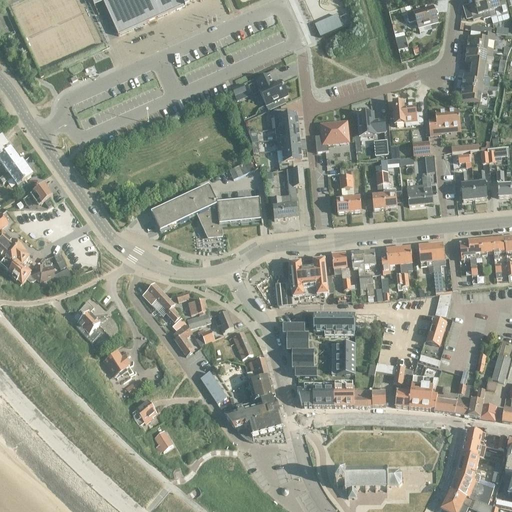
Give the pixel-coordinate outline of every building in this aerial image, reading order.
[(91,0),(92,2),(93,1),(95,0),(102,0),(118,36),(162,16),(164,15),(186,6),(185,3),(191,0),(91,0)] [(488,12),(484,0),(472,0),(473,4),(467,5),(471,18),(488,12)] [(484,0),(488,12),(490,18),(497,16),(498,18),(507,15),(505,7),(502,0),(484,0)] [(418,30),(437,24),(434,12),(421,16),(419,10),(406,14),(409,24),(415,22),(418,30)] [(337,15),(314,25),(320,38),(342,28),(337,15)] [(496,27),(495,35),(503,36),(504,28),(496,27)] [(466,51),(491,54),(492,50),(486,49),(487,41),(493,42),(494,36),(479,34),(479,39),(468,38),(466,51)] [(475,66),(475,71),(486,72),(487,66),(484,66),(485,57),(491,58),(491,54),(466,51),(464,64),(475,66)] [(463,75),(461,88),(487,91),(487,87),(482,87),(483,77),(485,78),(486,72),(475,71),(474,76),(463,75)] [(269,76),(257,81),(261,91),(259,91),(266,106),(288,96),(281,81),(274,85),(269,76)] [(238,87),(232,90),(235,97),(246,93),(243,85),(238,87)] [(495,92),(487,91),(461,88),(460,101),(479,104),(481,95),(486,95),(485,97),(494,98),(495,92)] [(395,106),(393,106),(394,126),(405,125),(405,124),(415,123),(416,126),(423,126),(422,114),(415,115),(414,106),(403,107),(403,105),(401,105),(401,103),(394,104),(395,106)] [(275,130),(298,128),(296,116),(288,117),(287,110),(275,111),(273,112),(275,130)] [(440,130),(460,128),(458,112),(435,114),(435,121),(428,121),(429,138),(441,137),(440,130)] [(374,122),(373,114),(357,116),(360,137),(375,136),(375,134),(385,133),(384,121),(374,122)] [(328,151),(327,144),(348,142),(346,122),(320,124),(321,135),(314,136),(316,152),(328,151)] [(299,139),(298,128),(275,130),(276,141),(299,139)] [(277,152),(300,149),(299,139),(276,141),(277,152)] [(385,142),(374,143),(376,156),(386,155),(385,142)] [(412,145),(413,157),(430,156),(428,143),(412,145)] [(277,152),(282,152),(283,163),(278,163),(279,170),(293,168),(292,162),(301,161),(300,149),(277,152)] [(507,149),(488,151),(488,153),(490,164),(495,164),(494,159),(508,157),(507,149)] [(11,150),(3,156),(0,158),(0,163),(3,167),(17,157),(11,150)] [(489,164),(487,153),(480,154),(482,165),(489,164)] [(435,173),(433,156),(425,157),(427,174),(435,173)] [(465,169),(471,168),(470,156),(458,157),(459,165),(465,164),(465,169)] [(7,174),(23,162),(21,163),(17,157),(3,167),(7,174)] [(249,161),(244,164),(249,174),(254,171),(249,161)] [(17,186),(33,175),(23,162),(7,174),(17,186)] [(389,196),(388,186),(386,162),(380,162),(381,174),(385,211),(397,209),(395,195),(389,196)] [(239,166),(243,176),(249,174),(244,164),(239,166)] [(234,169),(238,178),(243,176),(239,166),(234,169)] [(233,180),(238,178),(234,169),(229,171),(233,180)] [(295,188),(304,187),(302,169),(287,171),(289,198),(272,199),(274,221),(298,219),(297,206),(295,188)] [(473,184),(474,201),(486,200),(483,172),(477,173),(478,184),(473,184)] [(511,198),(511,186),(503,186),(502,173),(496,174),(498,199),(511,198)] [(385,211),(381,174),(375,175),(377,187),(378,197),(372,197),(373,212),(385,211)] [(474,201),(473,184),(467,185),(465,174),(460,174),(463,203),(474,201)] [(406,188),(407,197),(409,208),(432,205),(429,177),(421,178),(422,187),(406,188)] [(32,194),(41,207),(53,198),(48,191),(49,191),(45,185),(32,194)] [(219,227),(261,223),(259,200),(217,205),(210,188),(152,215),(160,233),(198,215),(202,224),(201,225),(202,229),(204,228),(209,238),(219,237),(219,227)] [(347,200),(349,214),(360,213),(359,199),(347,200)] [(349,214),(347,200),(336,201),(337,215),(349,214)] [(34,281),(36,279),(40,283),(55,280),(53,268),(44,269),(40,266),(32,275),(22,266),(29,258),(25,254),(26,253),(25,253),(26,251),(21,247),(20,249),(13,243),(13,244),(2,234),(0,236),(0,256),(1,258),(0,258),(0,265),(9,273),(22,284),(27,278),(30,281),(34,281)] [(505,253),(504,240),(492,241),(493,254),(494,256),(499,255),(499,253),(505,253)] [(493,254),(492,241),(480,242),(482,257),(487,257),(486,255),(493,254)] [(468,244),(469,255),(470,258),(475,258),(475,256),(481,255),(482,257),(480,242),(468,244)] [(469,255),(468,244),(460,244),(461,256),(461,258),(464,258),(464,256),(469,255)] [(431,247),(433,263),(444,262),(442,246),(431,247)] [(433,263),(431,247),(419,248),(420,264),(433,263)] [(400,264),(402,286),(402,288),(408,287),(407,270),(406,266),(412,265),(410,249),(399,250),(400,264)] [(400,264),(399,250),(386,251),(386,256),(380,257),(382,273),(391,272),(391,267),(395,267),(397,286),(402,286),(400,264)] [(363,254),(364,267),(376,266),(375,253),(363,254)] [(364,267),(363,254),(351,255),(353,271),(358,270),(360,290),(367,290),(365,277),(364,267)] [(344,292),(351,291),(349,279),(349,268),(347,269),(345,256),(332,257),(334,270),(342,269),(343,281),(344,292)] [(316,296),(322,295),(325,297),(326,295),(328,295),(325,260),(323,260),(320,259),(319,261),(312,261),(313,269),(302,270),(301,262),(299,263),(297,261),(295,263),(289,264),(282,265),(283,278),(280,279),(277,283),(277,285),(275,285),(277,308),(296,306),(296,303),(299,302),(299,298),(304,297),(303,290),(315,289),(316,296)] [(434,281),(441,280),(440,273),(437,273),(437,267),(428,268),(429,274),(434,274),(434,281)] [(61,274),(64,280),(71,277),(68,270),(61,274)] [(365,277),(367,290),(367,298),(374,297),(372,277),(365,277)] [(154,286),(143,297),(151,306),(156,301),(168,313),(166,315),(175,323),(180,318),(175,313),(176,311),(174,308),(175,307),(154,286)] [(179,303),(190,299),(188,293),(176,297),(179,303)] [(190,316),(207,313),(204,300),(190,304),(192,314),(190,314),(190,316)] [(78,324),(76,326),(91,343),(99,336),(94,331),(99,326),(89,315),(94,310),(87,302),(78,311),(84,318),(78,324)] [(218,316),(217,312),(187,322),(190,330),(211,324),(210,319),(218,316)] [(218,318),(219,320),(220,321),(218,322),(223,334),(233,330),(227,314),(218,318)] [(355,314),(313,314),(313,333),(355,333),(355,314)] [(173,336),(176,340),(175,341),(186,357),(194,352),(186,340),(192,335),(182,320),(173,328),(177,333),(173,336)] [(433,320),(426,343),(439,347),(447,324),(433,320)] [(301,325),(283,325),(283,334),(287,334),(286,352),(292,352),(292,370),(295,370),(295,378),(313,379),(313,369),(310,369),(310,351),(304,351),(304,334),(301,334),(301,325)] [(206,345),(215,342),(210,331),(206,333),(205,331),(198,334),(200,340),(203,339),(206,345)] [(238,352),(248,347),(243,334),(232,339),(233,341),(238,352)] [(355,345),(336,345),(336,376),(355,376),(355,345)] [(248,347),(238,352),(242,360),(252,356),(248,347)] [(156,352),(140,361),(153,383),(169,374),(156,352)] [(117,355),(105,363),(114,377),(127,369),(126,368),(129,366),(125,359),(122,361),(117,355)] [(503,384),(509,360),(498,357),(491,381),(503,384)] [(265,360),(254,362),(249,364),(251,373),(254,372),(255,378),(257,378),(258,381),(269,378),(265,360)] [(406,371),(413,372),(415,373),(418,365),(409,362),(406,371)] [(374,377),(376,368),(370,366),(368,375),(374,377)] [(403,375),(404,370),(396,369),(394,384),(402,386),(403,375)] [(209,374),(200,380),(217,406),(226,400),(209,374)] [(433,396),(433,390),(435,390),(439,379),(412,377),(410,394),(409,409),(421,411),(431,412),(431,410),(433,396)] [(249,383),(254,404),(243,407),(244,411),(225,416),(235,430),(240,428),(241,432),(238,433),(238,434),(243,438),(244,439),(247,441),(253,443),(251,438),(283,429),(280,418),(269,378),(258,381),(257,378),(255,378),(256,381),(254,382),(254,381),(250,382),(250,383),(249,383)] [(131,396),(144,388),(139,381),(126,390),(131,396)] [(464,396),(466,387),(460,386),(459,390),(458,395),(464,396)] [(436,396),(433,396),(431,410),(434,410),(434,412),(452,414),(454,414),(457,399),(458,399),(458,395),(459,390),(443,387),(442,394),(444,394),(443,396),(436,395),(436,396)] [(371,394),(372,407),(385,407),(385,389),(380,390),(380,394),(371,394)] [(297,390),(302,409),(334,409),(334,390),(297,390)] [(354,390),(334,390),(334,409),(354,408),(354,390)] [(354,390),(354,408),(372,407),(371,394),(371,392),(356,391),(356,390),(354,390)] [(395,408),(409,409),(410,394),(396,392),(395,408)] [(468,417),(480,419),(482,406),(485,393),(480,392),(478,402),(471,400),(471,401),(468,417)] [(454,414),(468,417),(471,401),(458,399),(457,399),(454,414)] [(150,419),(156,415),(148,402),(135,410),(136,412),(132,414),(135,419),(134,420),(139,428),(144,424),(145,425),(151,421),(150,419)] [(511,424),(511,404),(510,410),(503,409),(502,423),(511,424)] [(482,406),(480,419),(494,422),(495,418),(497,418),(498,414),(496,413),(497,409),(482,406)] [(467,430),(465,442),(482,446),(483,439),(481,438),(481,436),(484,436),(484,434),(467,430)] [(154,439),(159,446),(156,448),(160,454),(172,446),(164,433),(154,439)] [(503,451),(506,439),(500,437),(498,447),(493,446),(493,449),(503,451)] [(482,446),(465,442),(462,454),(479,458),(484,459),(486,447),(482,446)] [(462,454),(457,475),(476,483),(476,484),(478,484),(493,490),(495,486),(479,481),(481,472),(476,470),(479,458),(462,454)] [(386,492),(388,492),(388,488),(399,488),(402,485),(401,475),(398,472),(388,472),(388,471),(345,472),(345,473),(343,473),(343,475),(337,475),(337,473),(336,473),(336,476),(333,476),(333,477),(336,477),(336,483),(333,483),(333,485),(336,485),(336,488),(338,488),(338,485),(344,485),(344,487),(344,488),(342,488),(342,490),(344,490),(345,493),(346,493),(346,491),(348,491),(348,500),(356,499),(356,493),(357,493),(357,490),(365,490),(365,493),(367,493),(367,490),(375,490),(375,493),(377,493),(377,490),(386,490),(386,492)] [(493,490),(478,484),(476,484),(476,483),(457,475),(450,491),(471,501),(488,506),(493,490)] [(280,493),(281,495),(282,496),(284,497),(286,497),(288,496),(289,495),(289,493),(289,491),(288,490),(287,489),(286,488),(284,488),(283,489),(281,490),(281,492),(280,493)] [(450,491),(446,499),(462,507),(463,505),(477,511),(491,511),(492,508),(488,506),(471,501),(450,491)] [(444,511),(459,511),(462,507),(446,499),(441,510),(444,511)]
